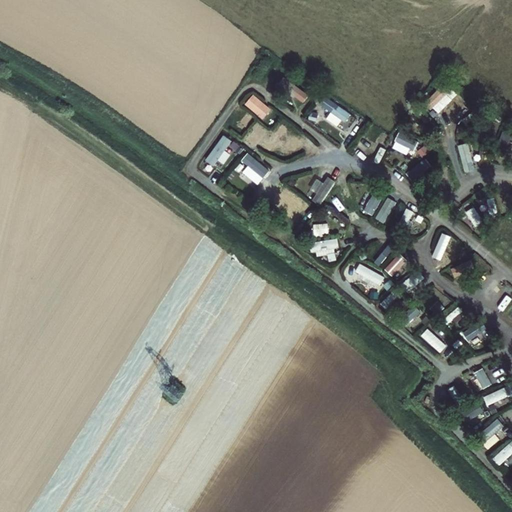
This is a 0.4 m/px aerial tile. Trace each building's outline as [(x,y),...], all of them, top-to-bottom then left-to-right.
[(276,87),(304,102),(309,92),(281,77),(276,87)] [(252,93),(243,104),(263,120),(272,109),(252,93)] [(330,112),(326,119),(336,126),(341,119),(344,122),(351,112),(326,94),(319,104),(330,112)] [(440,100),(436,104),(430,97),(423,103),(438,122),(450,112),(440,100)] [(318,118),(325,110),(318,104),(311,112),(318,118)] [(235,125),(243,131),(253,117),(245,112),(235,125)] [(281,122),(260,146),(269,153),(290,130),(281,122)] [(257,123),(242,141),(253,150),(268,132),(257,123)] [(392,147),(412,156),(419,140),(399,131),(392,147)] [(262,177),(269,168),(243,148),(237,157),(262,177)] [(424,182),(440,171),(436,165),(420,177),(424,182)] [(327,175),(323,182),(316,179),(311,189),(316,192),(311,201),(321,206),(334,179),(327,175)] [(436,183),(444,191),(453,183),(446,175),(436,183)] [(305,212),(311,204),(284,187),(279,196),(305,212)] [(374,213),(382,194),(374,190),(366,210),(374,213)] [(386,221),(395,196),(387,193),(378,218),(386,221)] [(398,225),(409,230),(416,214),(406,209),(398,225)] [(314,235),(328,234),(328,223),(313,224),(314,235)] [(434,258),(443,260),(449,237),(440,234),(434,258)] [(311,254),(339,251),(337,238),(309,241),(311,254)] [(406,261),(388,245),(374,260),(392,276),(406,261)] [(361,264),(355,277),(380,288),(385,275),(361,264)] [(412,290),(424,276),(416,270),(404,284),(412,290)] [(380,303),(386,309),(399,296),(394,290),(380,303)] [(430,309),(437,315),(444,307),(437,300),(430,309)] [(415,304),(396,319),(402,326),(421,312),(415,304)] [(465,331),(477,350),(486,344),(474,325),(465,331)] [(427,328),(421,335),(440,352),(447,345),(427,328)] [(487,404),(511,396),(509,387),(484,395),(487,404)] [(462,399),(455,388),(450,391),(457,403),(462,399)] [(479,436),(488,445),(499,434),(489,425),(479,436)] [(511,440),(493,458),(499,465),(511,453),(511,440)]
